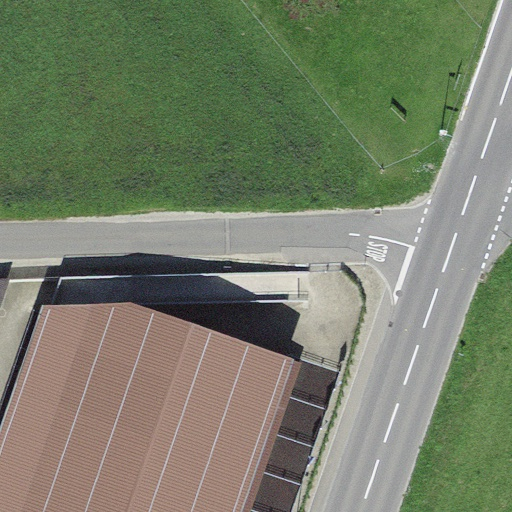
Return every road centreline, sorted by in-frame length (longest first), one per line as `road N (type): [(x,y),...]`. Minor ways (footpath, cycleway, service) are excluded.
road 1 (unclassified): [(0,242),(363,234),(450,260)]
road 2 (secondary): [(363,511),(450,260)]
road 3 (secondary): [(450,260),(498,119)]
